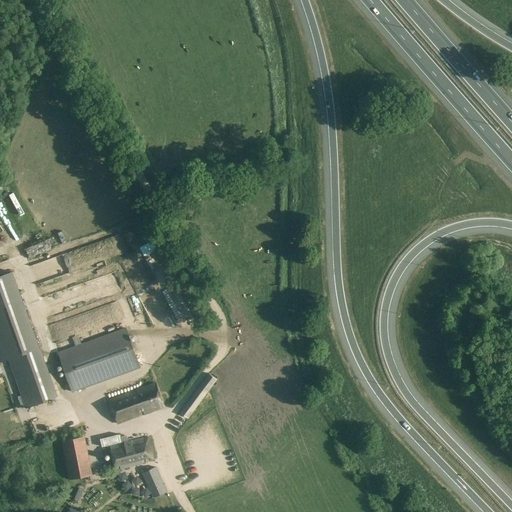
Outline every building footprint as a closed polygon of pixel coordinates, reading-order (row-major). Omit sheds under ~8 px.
[(23,248),(27,258),(52,247),(48,237),(23,248)] [(27,408),(57,397),(40,348),(23,300),(0,308),(0,355),(2,362),(10,359),(27,408)] [(141,368),(127,328),(59,352),(73,393),(141,368)] [(218,380),(209,373),(180,412),(189,419),(218,380)] [(165,407),(157,383),(142,389),(110,400),(119,423),(165,407)] [(31,423),(34,434),(61,427),(58,416),(31,423)] [(84,433),(59,439),(67,479),(81,476),(93,474),(84,433)] [(155,461),(149,436),(110,446),(116,470),(155,461)] [(164,486),(151,492),(154,498),(167,492),(164,486)]
